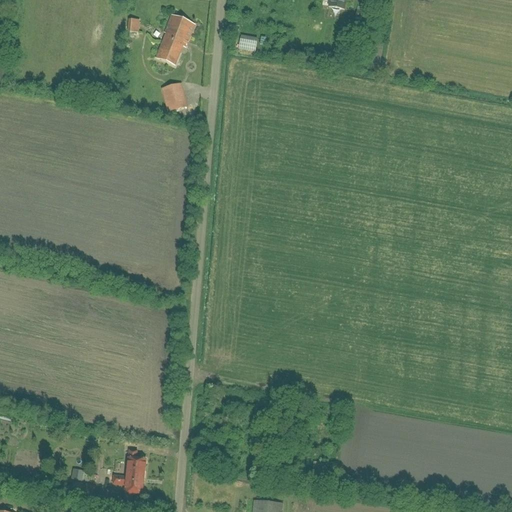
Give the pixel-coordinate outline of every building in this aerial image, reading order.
[(328,0),(328,8),(346,12),(348,0),(328,0)] [(173,18),(156,59),(177,68),(194,27),(173,18)] [(130,22),(128,38),(137,39),(138,23),(130,22)] [(258,37),(242,37),(241,49),(258,49),(258,37)] [(183,86),(162,91),(169,115),(189,110),(183,86)] [(114,489),(127,490),(126,496),(146,497),(149,455),(129,454),(128,479),(115,478),(114,489)] [(314,466),(314,477),(336,478),(336,467),(314,466)] [(255,502),(253,511),(282,511),(283,506),(255,502)]
